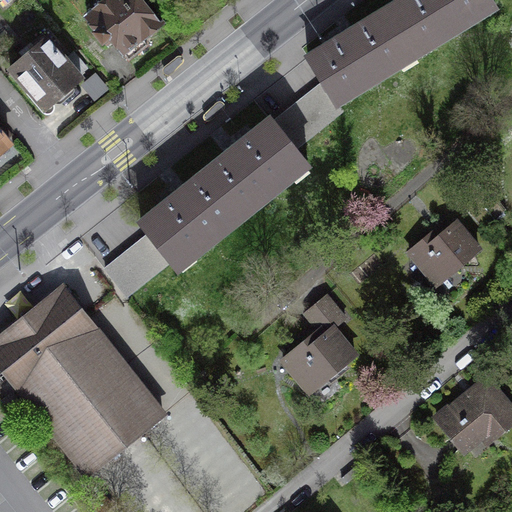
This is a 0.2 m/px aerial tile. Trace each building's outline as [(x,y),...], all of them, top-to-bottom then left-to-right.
[(161,23),(143,0),(104,0),(95,8),(97,10),(87,18),(97,30),(95,32),(102,41),(109,35),(128,59),(147,44),(142,38),(161,23)] [(494,4),(490,0),(404,0),(388,10),(414,53),(494,4)] [(334,102),(414,53),(388,10),(308,59),(323,83),(334,102)] [(81,78),(46,37),(34,47),(30,43),(20,52),(23,56),(10,68),(45,109),(81,78)] [(169,78),(171,77),(183,65),(184,63),(184,62),(184,60),(182,58),(180,58),(179,57),(177,58),(164,69),(163,71),(162,72),(163,74),(164,76),(166,77),(167,78),(169,78)] [(334,102),(323,83),(274,122),(294,148),(340,111),(334,102)] [(218,99),(217,100),(204,112),(203,113),(203,114),(203,116),(204,117),(204,118),(206,119),(207,120),(209,119),(210,118),(224,107),(225,106),(225,104),(225,103),(224,101),(223,100),(221,99),(220,99),(218,99)] [(272,119),(206,172),(241,215),(306,163),(294,148),(274,122),(272,119)] [(0,151),(9,144),(0,133),(0,160),(0,159),(0,151)] [(241,215),(206,172),(141,223),(149,234),(170,259),(176,267),(241,215)] [(441,223),(409,250),(437,284),(479,250),(455,221),(446,229),(441,223)] [(170,259),(149,234),(105,270),(125,296),(170,259)] [(162,414),(62,287),(0,335),(0,363),(87,473),(162,414)] [(317,329),(282,358),(310,392),(355,355),(332,327),(344,317),(325,295),(304,313),(317,329)] [(511,409),(486,378),(436,419),(462,451),(482,434),(489,442),(511,423),(511,409)]
